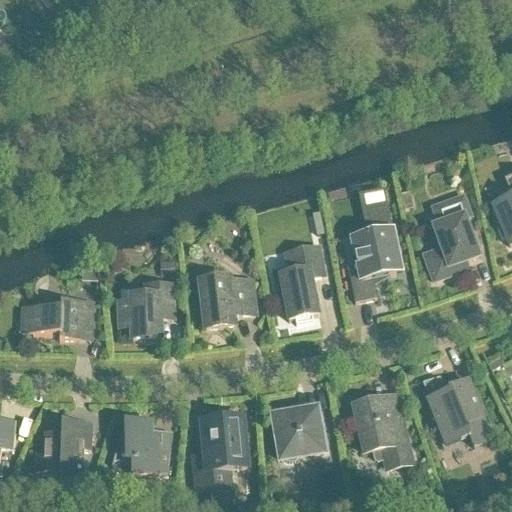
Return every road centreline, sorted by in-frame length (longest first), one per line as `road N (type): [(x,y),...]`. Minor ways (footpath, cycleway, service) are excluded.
road 1 (tertiary): [(511,13),(0,161)]
road 2 (residential): [(511,313),(385,354),(244,382),(106,390),(0,385)]
